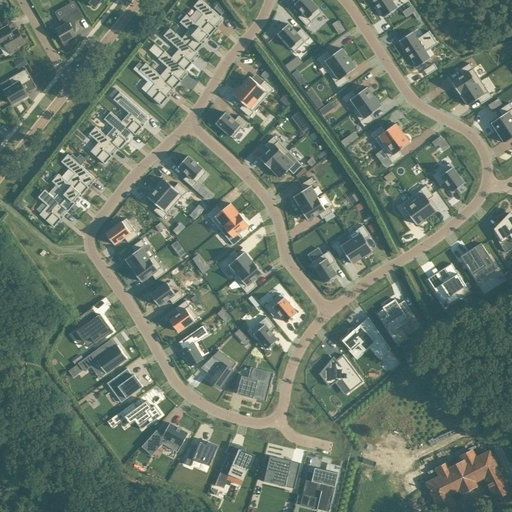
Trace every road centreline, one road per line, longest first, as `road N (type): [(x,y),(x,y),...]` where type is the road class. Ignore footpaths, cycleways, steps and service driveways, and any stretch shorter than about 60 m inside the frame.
road 1 (residential): [(271,420),(212,410),(184,392),(89,241),(119,191),(187,122)]
road 2 (residential): [(327,312),(289,266),(269,202),(187,122)]
road 3 (residential): [(345,0),(416,104),(477,142),(487,183)]
road 4 (residential): [(487,183),(457,220),(327,312)]
road 5 (residential): [(187,122),(271,0)]
road 6 (residential): [(327,312),(288,366),(271,420)]
